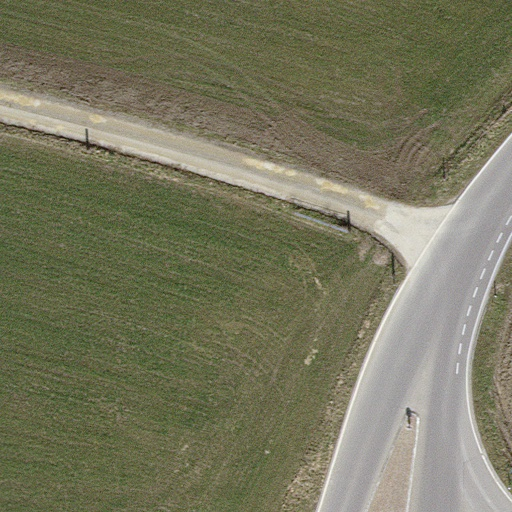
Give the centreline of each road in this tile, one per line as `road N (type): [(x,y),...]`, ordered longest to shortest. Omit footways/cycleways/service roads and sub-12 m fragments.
road 1 (track): [(0,102),(226,152),(351,197),(460,262)]
road 2 (tertiary): [(460,262),(396,367),(345,511)]
road 3 (tertiary): [(441,409),(460,262)]
